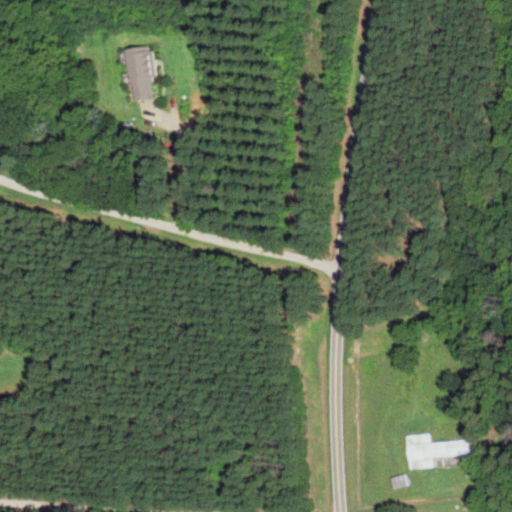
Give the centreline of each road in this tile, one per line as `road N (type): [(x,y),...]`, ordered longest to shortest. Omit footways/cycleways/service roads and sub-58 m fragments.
road 1 (tertiary): [(341,511),(340,269),(376,0)]
road 2 (residential): [(340,269),(0,178)]
